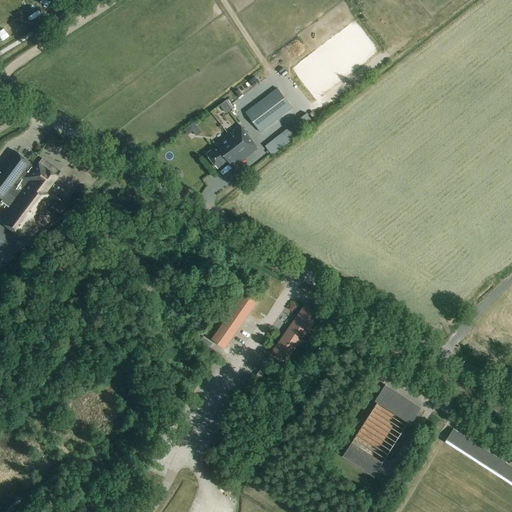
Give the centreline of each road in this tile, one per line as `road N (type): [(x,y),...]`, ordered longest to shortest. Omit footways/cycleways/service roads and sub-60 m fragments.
road 1 (unclassified): [(0,91),(511,395)]
road 2 (track): [(290,289),(331,318),(368,360),(511,454)]
road 3 (track): [(302,270),(184,444)]
road 4 (track): [(0,83),(114,0)]
